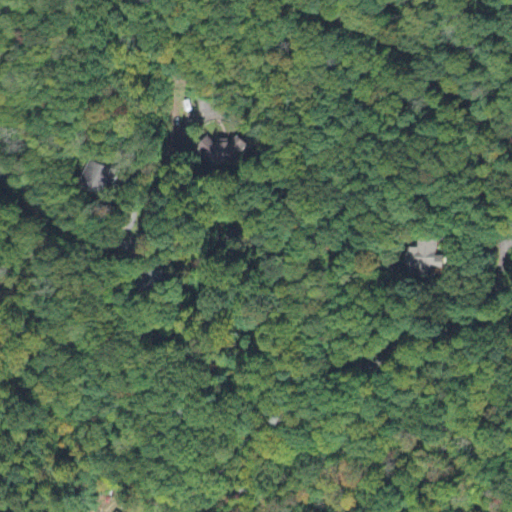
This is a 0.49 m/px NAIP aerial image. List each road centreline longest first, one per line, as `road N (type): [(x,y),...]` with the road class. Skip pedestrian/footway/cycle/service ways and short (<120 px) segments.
road 1 (residential): [(0,174),(49,208),(126,320),(148,334),(173,335),(191,323),(225,235),(237,227),(266,239),(316,335),(339,361),(367,364),(423,339),(511,324),(493,105),(403,43),(304,0)]
road 2 (residential): [(55,216),(114,241),(139,237),(180,134),(197,117)]
